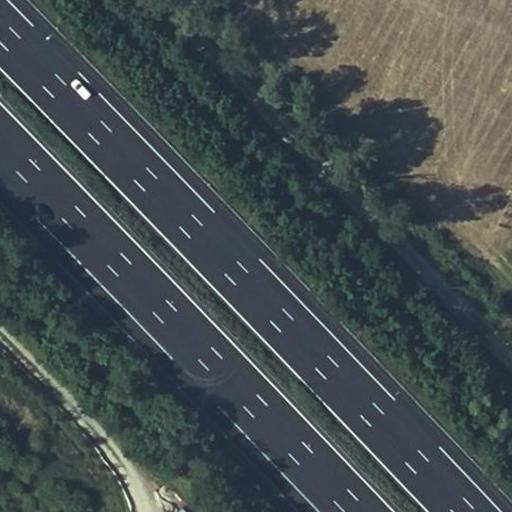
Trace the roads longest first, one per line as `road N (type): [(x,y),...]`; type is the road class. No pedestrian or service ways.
road 1 (motorway): [(459,511),(0,35)]
road 2 (motorway): [(0,143),(353,511)]
road 3 (track): [(154,511),(111,451),(0,337)]
